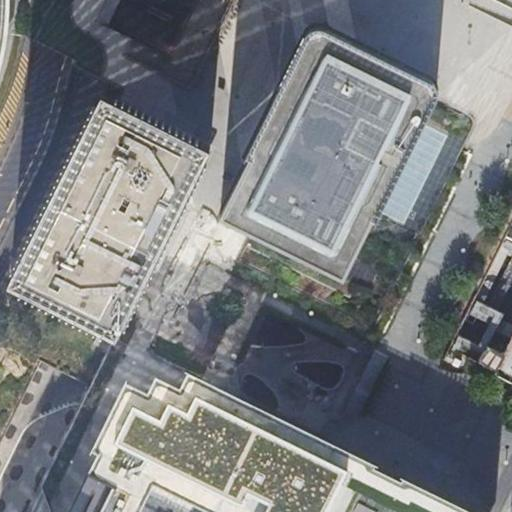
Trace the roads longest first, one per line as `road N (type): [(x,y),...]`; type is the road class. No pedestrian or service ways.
road 1 (residential): [(130,0),(0,262)]
road 2 (secondary): [(0,207),(83,0)]
road 3 (residential): [(357,0),(511,73)]
road 4 (primary): [(361,0),(511,67)]
